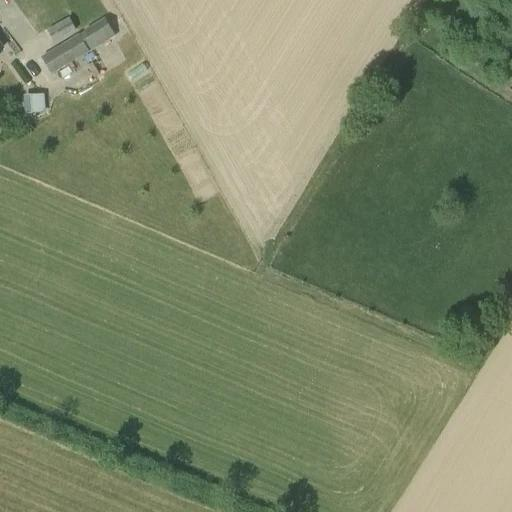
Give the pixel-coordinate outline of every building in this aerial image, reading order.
[(54,42),(76,31),(69,18),(47,30),(54,42)] [(105,20),(85,32),(95,50),(116,37),(105,20)] [(52,74),(89,52),(79,35),(42,58),(52,74)] [(93,65),(88,68),(94,78),(99,75),(93,65)] [(44,112),(42,93),(24,94),(25,114),(44,112)]
